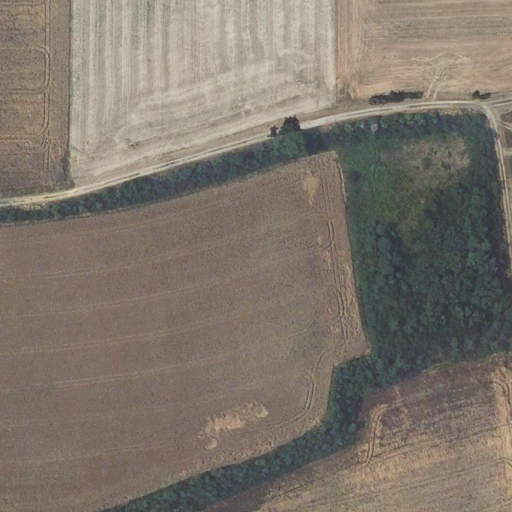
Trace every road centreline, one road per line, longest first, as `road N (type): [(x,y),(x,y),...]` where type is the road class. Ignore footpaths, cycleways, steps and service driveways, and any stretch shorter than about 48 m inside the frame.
road 1 (track): [(0,202),(51,198),(319,122),(511,100)]
road 2 (track): [(487,104),(511,251)]
